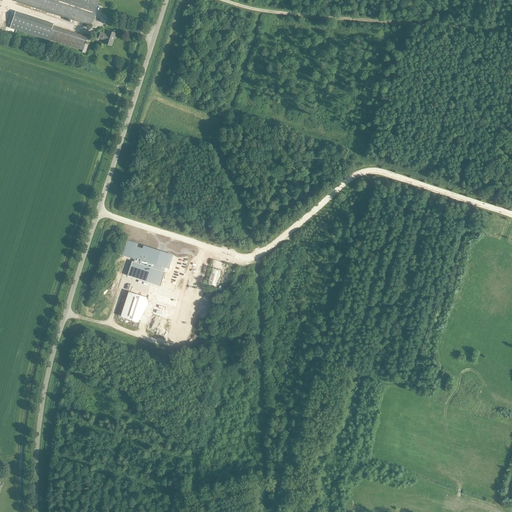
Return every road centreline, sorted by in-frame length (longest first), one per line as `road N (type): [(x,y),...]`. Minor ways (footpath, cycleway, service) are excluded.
road 1 (unclassified): [(36,511),(48,371),(168,0)]
road 2 (track): [(261,343),(259,252),(218,145),(229,108)]
road 3 (track): [(264,511),(261,343)]
road 4 (track): [(0,47),(137,91)]
